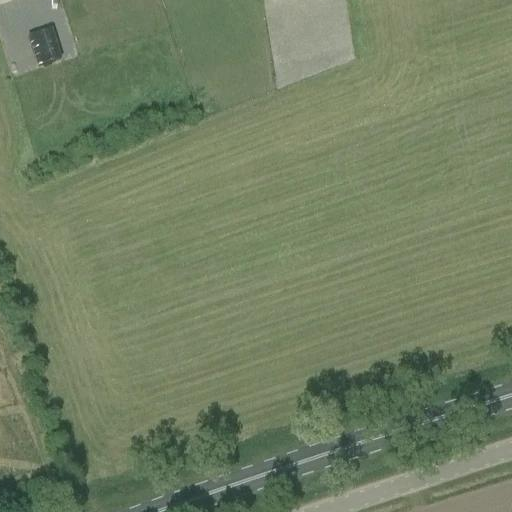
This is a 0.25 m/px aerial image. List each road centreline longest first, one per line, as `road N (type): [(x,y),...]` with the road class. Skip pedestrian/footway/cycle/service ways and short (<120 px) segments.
road 1 (primary): [(164,511),(511,400)]
road 2 (unclassified): [(338,511),(511,456)]
